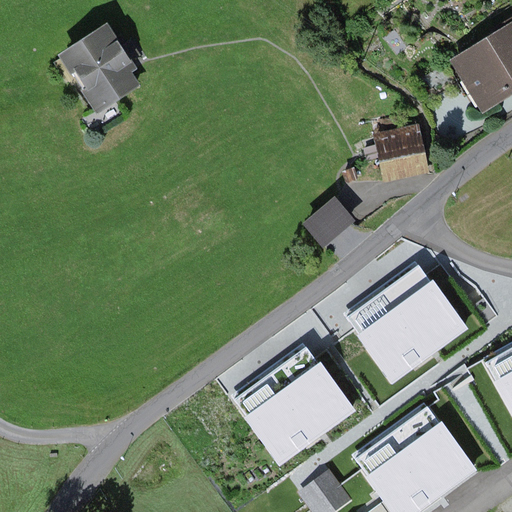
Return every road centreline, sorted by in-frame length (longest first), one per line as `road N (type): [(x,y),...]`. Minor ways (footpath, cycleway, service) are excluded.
road 1 (residential): [(408,223),(116,435)]
road 2 (residential): [(511,141),(425,201),(408,223)]
